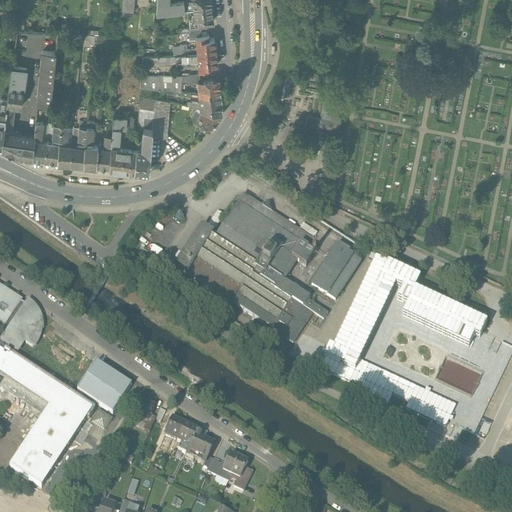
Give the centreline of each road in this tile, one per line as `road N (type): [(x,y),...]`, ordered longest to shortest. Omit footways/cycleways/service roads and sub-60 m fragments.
road 1 (residential): [(0,267),(275,464)]
road 2 (primary): [(140,193),(181,175),(230,128),(250,74),(251,0)]
road 3 (primary): [(0,168),(63,192),(140,193)]
